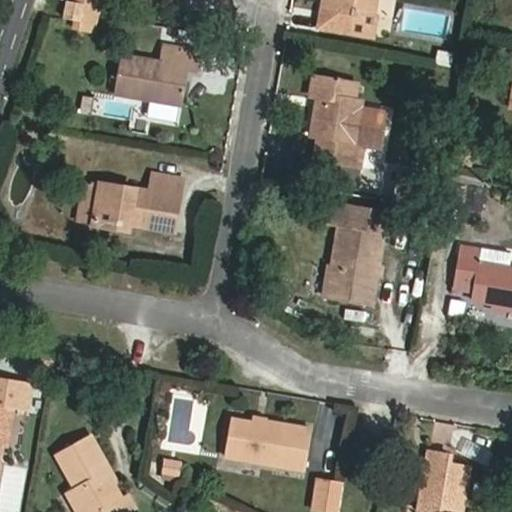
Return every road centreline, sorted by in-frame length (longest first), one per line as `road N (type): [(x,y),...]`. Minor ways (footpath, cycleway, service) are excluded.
road 1 (residential): [(216,326),(311,373),(511,403)]
road 2 (residential): [(272,25),(216,326)]
road 3 (residential): [(0,292),(216,326)]
